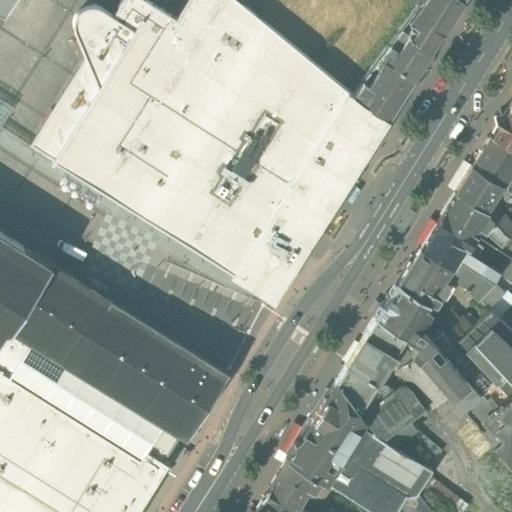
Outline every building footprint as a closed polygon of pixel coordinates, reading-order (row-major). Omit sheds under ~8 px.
[(0,0),(0,9),(2,11),(9,0),(0,0)] [(352,94),(238,0),(231,0),(207,38),(144,0),(119,0),(111,14),(100,6),(92,4),(84,5),(78,9),(73,15),(72,23),(73,30),(74,30),(77,37),(73,39),(77,48),(81,46),(83,53),(77,64),(78,64),(51,107),(50,106),(40,122),(41,123),(30,141),(52,155),(50,159),(51,160),(52,159),(249,283),(269,251),(277,256),(278,256),(288,262),(295,251),(299,253),(359,157),(356,155),(367,137),(377,122),(382,114),(360,100),(359,99),(352,94)] [(422,0),(402,27),(430,48),(460,0),(422,0)] [(430,48),(402,27),(382,54),(412,77),(430,49),(430,48)] [(382,54),(352,94),(359,99),(360,100),(382,114),(387,117),(412,77),(382,54)] [(511,106),(508,104),(490,134),(511,147),(511,106)] [(511,174),(509,172),(511,167),(511,147),(490,134),(471,164),(503,183),(511,188),(511,174)] [(503,183),(471,164),(454,191),(484,211),(501,231),(511,238),(511,221),(509,220),(492,200),(503,183)] [(511,188),(503,183),(492,200),(509,220),(511,221),(511,188)] [(484,211),(454,191),(440,214),(475,235),(477,232),(473,230),(477,225),(493,239),(497,235),(501,231),(484,211)] [(475,235),(440,214),(420,245),(449,264),(446,268),(454,277),(460,283),(475,297),(490,280),(497,272),(474,259),(482,247),(472,240),(475,235)] [(22,243),(0,229),(0,328),(4,322),(6,324),(48,259),(47,258),(47,259),(41,255),(40,253),(39,254),(23,244),(24,243),(22,242),(22,243)] [(511,238),(501,231),(497,235),(511,245),(511,238)] [(420,245),(397,281),(428,300),(424,305),(429,310),(434,301),(445,283),(449,285),(454,277),(446,268),(449,264),(420,245)] [(48,259),(6,324),(7,324),(30,338),(35,341),(35,342),(40,345),(41,345),(43,346),(84,282),(82,280),(76,276),(76,277),(64,269),(53,262),(48,259)] [(502,291),(490,280),(475,297),(486,308),(502,291)] [(429,310),(424,305),(428,300),(397,281),(386,299),(375,317),(405,334),(405,335),(401,340),(433,378),(449,395),(462,410),(480,394),(495,380),(476,361),(457,340),(429,310)] [(104,295),(84,282),(43,346),(63,359),(69,363),(180,432),(186,435),(192,426),(192,425),(220,381),(226,371),(221,367),(220,368),(110,298),(104,294),(104,295)] [(458,319),(442,302),(439,305),(434,301),(429,310),(457,340),(472,325),(462,315),(458,319)] [(511,331),(507,327),(489,310),(472,325),(457,340),(476,361),(495,380),(511,398),(511,331)] [(375,317),(362,336),(366,339),(350,365),(346,363),(335,380),(358,412),(378,379),(393,354),(401,340),(405,334),(375,317)] [(0,335),(0,511),(136,511),(168,462),(163,459),(180,432),(69,363),(63,359),(43,346),(41,345),(40,345),(35,342),(35,341),(30,338),(7,324),(0,335)] [(433,378),(401,340),(393,354),(403,365),(398,369),(417,392),(433,378)] [(449,395),(433,378),(417,392),(432,408),(449,395)] [(396,389),(394,392),(378,379),(358,412),(366,423),(362,428),(393,446),(416,429),(409,420),(424,408),(414,394),(410,390),(405,388),(400,387),(396,389)] [(358,412),(335,380),(305,430),(384,482),(411,498),(419,495),(433,468),(393,446),(362,428),(366,423),(358,412)] [(511,398),(495,380),(480,394),(493,410),(511,431),(511,398)] [(432,408),(417,392),(414,394),(424,408),(427,412),(432,408)] [(493,410),(480,394),(468,405),(481,420),(493,410)] [(511,431),(493,410),(481,420),(489,429),(483,435),(511,468),(511,431)] [(370,511),(384,482),(305,430),(287,459),(324,483),(344,496),(368,511),(370,511)] [(341,511),(336,509),(316,495),(324,483),(287,459),(254,511),(341,511)] [(397,511),(403,503),(411,509),(416,511),(431,511),(419,495),(411,498),(384,482),(370,511),(397,511)] [(368,511),(344,496),(336,509),(341,511),(368,511)]
